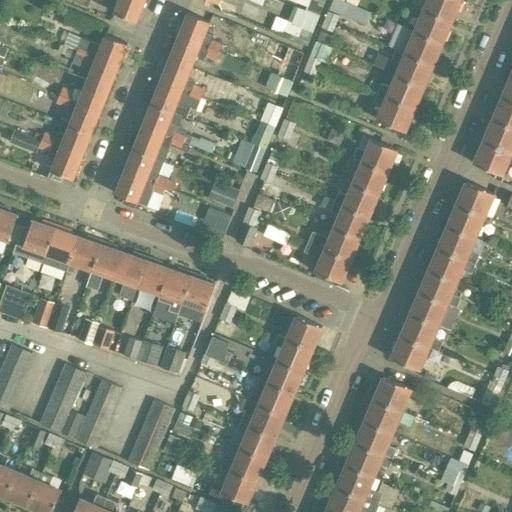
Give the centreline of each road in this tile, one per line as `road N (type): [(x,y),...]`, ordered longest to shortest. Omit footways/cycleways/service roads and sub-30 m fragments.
road 1 (residential): [(370,315),(387,295),(511,0)]
road 2 (residential): [(370,315),(259,266),(232,264),(93,210)]
road 3 (residential): [(93,210),(176,0)]
road 4 (residential): [(286,511),(370,315)]
